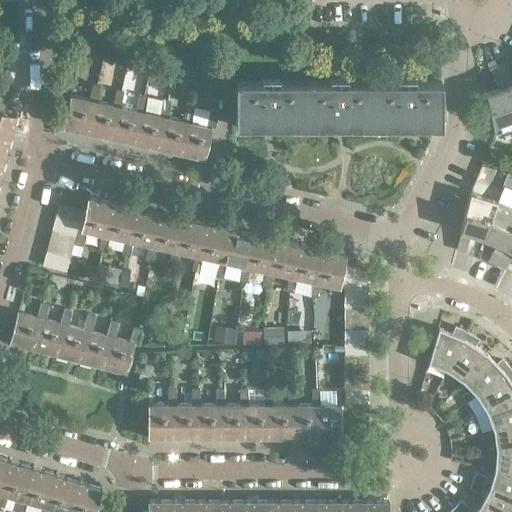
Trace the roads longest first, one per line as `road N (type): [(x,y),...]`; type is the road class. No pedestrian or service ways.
road 1 (residential): [(128,468),(402,467),(400,281)]
road 2 (residential): [(400,236),(40,154)]
road 3 (residential): [(400,236),(459,128),(456,0)]
road 4 (residential): [(40,154),(42,0)]
road 5 (residential): [(0,292),(40,154)]
road 6 (residential): [(0,428),(128,468)]
road 7 (residential): [(511,324),(473,298),(400,281)]
